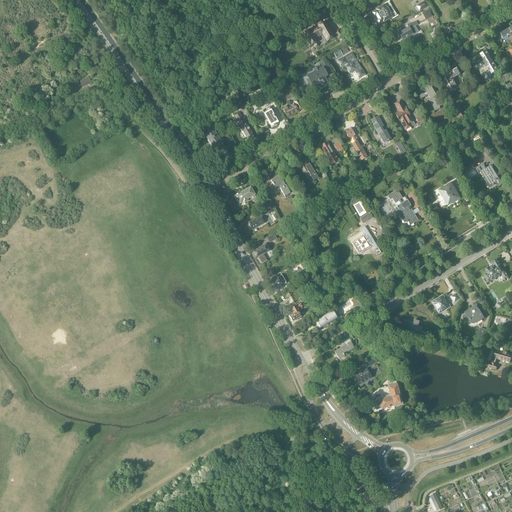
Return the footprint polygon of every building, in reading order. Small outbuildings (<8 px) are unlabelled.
[(428,6),(425,1),(416,6),(419,11),(428,6)] [(379,24),(383,22),(383,23),(392,18),(390,14),(393,12),(390,6),(386,8),(384,5),(376,10),(376,11),(372,13),(374,17),(375,16),(377,20),(376,20),(379,24)] [(428,9),(422,12),(426,19),(432,16),(428,9)] [(189,31),(205,21),(202,16),(186,25),(189,31)] [(318,26),(319,27),(311,32),(310,30),(300,36),(302,40),(305,38),(310,46),(317,42),(315,38),(322,34),(327,42),(338,36),(339,38),(342,36),(339,30),(331,34),(326,25),(330,23),(328,20),(318,26)] [(399,31),(399,33),(402,40),(412,34),(413,35),(418,31),(415,26),(417,25),(415,22),(407,25),(408,28),(403,31),(403,30),(399,31)] [(511,43),(511,42),(511,26),(500,33),(503,39),(509,36),(510,38),(509,38),(511,43)] [(164,48),(153,32),(146,37),(157,53),(164,48)] [(339,49),(333,53),(337,59),(343,55),(339,49)] [(361,69),(352,52),(344,57),(337,61),(341,67),(347,64),(347,65),(345,66),(350,74),(355,71),(355,72),(359,79),(365,75),(362,68),(361,69)] [(484,58),(478,62),(482,68),(483,67),(484,69),(487,67),(491,74),(498,70),(489,55),(488,56),(485,52),(482,54),(484,58)] [(323,70),(320,71),(319,69),(313,72),(315,75),(309,78),(313,85),(319,81),(321,86),(327,82),(324,78),(327,77),(323,70)] [(444,77),(451,90),(457,87),(456,86),(457,85),(456,82),(454,82),(452,79),(459,74),(456,69),(446,74),(447,76),(444,77)] [(90,85),(92,84),(88,77),(80,81),(83,87),(89,84),(90,85)] [(225,96),(241,87),(237,81),(221,90),(225,96)] [(423,87),(426,92),(419,95),(421,99),(428,95),(430,100),(429,100),(435,111),(440,109),(439,108),(440,107),(442,106),(429,84),(423,87)] [(267,106),(273,102),(268,93),(262,96),(267,106)] [(241,99),(239,96),(233,100),(235,103),(239,110),(245,106),(241,99)] [(283,110),(288,118),(299,111),(298,111),(302,109),(295,98),(292,100),(294,104),(283,110)] [(406,107),(404,108),(400,101),(394,104),(398,112),(395,114),(400,122),(405,130),(411,127),(409,123),(413,121),(407,110),(408,110),(406,107)] [(271,110),(269,107),(267,109),(268,112),(264,114),(267,121),(268,121),(272,127),(276,125),(276,124),(279,123),(271,110)] [(239,113),(234,116),(247,138),(245,139),(248,143),(255,139),(244,120),(245,119),(244,117),(242,118),(239,113)] [(381,123),(378,117),(371,121),(375,127),(374,128),(381,139),(381,138),(384,143),(390,139),(387,135),(388,134),(382,123),(381,123)] [(211,126),(203,132),(214,149),(222,143),(211,126)] [(360,147),(354,136),(355,135),(351,129),(345,132),(349,139),(352,137),(355,142),(352,144),(361,160),(367,157),(361,147),(360,147)] [(366,142),(368,141),(365,135),(360,138),(364,145),(366,144),(366,142)] [(476,142),(479,147),(484,144),(481,139),(476,142)] [(338,161),(327,142),(321,146),(325,154),(324,154),(326,158),(327,157),(331,165),(338,161)] [(338,152),(342,149),(338,142),(333,145),(338,152)] [(489,151),(488,152),(485,148),(483,149),(482,148),(479,149),(483,155),(485,153),(486,155),(489,153),(490,156),(492,155),(489,151)] [(306,172),(304,168),(299,159),(296,161),(304,174),(306,172)] [(318,178),(310,164),(308,162),(304,164),(306,166),(305,167),(307,171),(306,172),(304,174),(306,178),(310,176),(313,181),(318,178)] [(498,174),(496,174),(491,165),(486,168),(483,164),(476,168),(490,191),(502,183),(497,176),(499,175),(498,174)] [(280,175),(271,180),(275,188),(278,186),(284,197),(290,193),(280,175)] [(443,200),(447,207),(455,202),(456,203),(460,201),(456,194),(455,195),(453,190),(453,189),(450,183),(443,186),(442,187),(443,188),(438,192),(440,196),(442,195),(444,199),(443,200)] [(243,201),(244,202),(247,200),(246,199),(254,194),(250,187),(234,197),(237,201),(238,200),(240,203),(243,201)] [(387,196),(390,200),(392,198),(395,203),(398,201),(400,204),(396,206),(397,207),(395,208),(397,212),(397,213),(398,215),(399,215),(399,216),(400,218),(401,218),(404,223),(406,222),(406,223),(408,222),(410,225),(418,220),(411,210),(410,211),(408,207),(411,205),(407,200),(401,203),(399,200),(402,198),(397,190),(387,196)] [(349,201),(351,204),(359,199),(357,196),(349,201)] [(270,204),(264,207),(267,212),(273,208),(270,204)] [(370,213),(360,219),(363,224),(373,218),(370,213)] [(248,223),(252,230),(264,223),(260,216),(248,223)] [(359,239),(353,243),(359,253),(369,247),(369,246),(370,246),(373,251),(378,248),(365,226),(360,229),(365,237),(363,237),(362,237),(362,236),(361,236),(360,236),(360,237),(359,237),(359,238),(359,239)] [(276,239),(279,237),(277,234),(284,230),(283,228),(273,234),(266,238),(269,243),(276,239)] [(266,260),(263,254),(269,250),(265,244),(264,245),(264,244),(256,249),(257,249),(252,252),(256,258),(258,257),(262,263),(266,260)] [(301,259),(298,261),(295,263),(292,264),(294,269),(296,272),(302,268),(306,266),(301,259)] [(500,265),(501,265),(497,259),(491,262),(494,266),(489,269),(488,267),(485,270),(486,271),(487,274),(483,276),(486,280),(489,278),(491,281),(493,280),(493,281),(496,279),(495,279),(500,276),(500,275),(501,274),(504,279),(508,277),(507,275),(506,274),(505,272),(504,272),(500,265)] [(277,278),(276,277),(275,278),(274,277),(272,278),(272,279),(271,280),(272,281),(270,282),(273,289),(275,288),(277,290),(282,287),(280,285),(283,284),(283,285),(286,283),(281,274),(278,276),(279,277),(277,278)] [(456,293),(450,297),(454,302),(460,299),(456,293)] [(442,296),(432,302),(439,313),(449,307),(442,296)] [(356,309),(361,306),(356,297),(351,300),(356,309)] [(289,316),(292,322),(301,317),(298,311),(302,308),(301,307),(303,306),(301,303),(296,306),(291,309),(293,313),(289,316)] [(483,318),(478,311),(480,310),(477,304),(464,313),(469,322),(471,321),(471,322),(472,323),(474,323),(475,323),(483,318)] [(320,328),(337,318),(333,311),(316,321),(320,328)] [(417,326),(419,323),(419,322),(414,320),(412,324),(408,322),(407,328),(411,329),(409,334),(414,336),(415,332),(416,332),(417,331),(425,334),(424,335),(428,337),(428,335),(429,335),(430,330),(417,326)] [(381,327),(376,330),(380,336),(385,333),(381,327)] [(484,339),(486,330),(480,329),(479,333),(476,332),(475,336),(484,339)] [(351,342),(350,340),(349,338),(344,341),(346,345),(334,352),(339,359),(347,354),(346,353),(354,348),(351,342)] [(497,370),(498,366),(495,365),(496,359),(510,363),(511,355),(507,354),(507,352),(503,351),(503,353),(496,351),(494,358),(491,357),(490,363),(489,363),(488,368),(497,370)] [(366,361),(369,366),(376,362),(373,357),(366,361)] [(366,369),(354,376),(359,384),(371,378),(366,369)] [(375,401),(377,410),(394,406),(395,406),(402,405),(400,395),(399,395),(396,381),(387,383),(390,392),(392,397),(375,401)] [(322,469),(323,472),(330,469),(327,462),(329,462),(328,459),(316,463),(319,470),(322,469)] [(437,511),(442,509),(435,493),(429,496),(437,511)]
